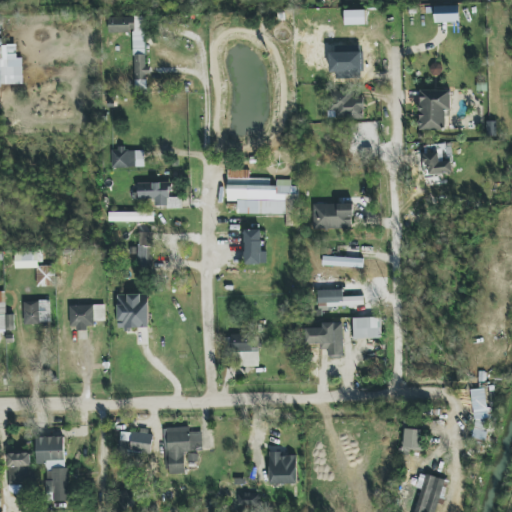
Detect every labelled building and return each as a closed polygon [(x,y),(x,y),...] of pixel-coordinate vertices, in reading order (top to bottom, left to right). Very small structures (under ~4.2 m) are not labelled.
[(459,22),(459,6),(435,7),(435,22),(459,22)] [(345,25),(365,25),(365,10),(344,11),(345,25)] [(109,17),(109,32),(134,32),(135,90),(147,90),(146,17),(109,17)] [(0,85),(23,85),(22,58),(17,58),(16,45),(3,45),(3,39),(0,39),(0,85)] [(364,118),(364,97),(352,98),(352,90),(327,91),(328,119),(364,118)] [(451,90),(419,91),(420,130),(448,130),(447,111),(451,111),(451,90)] [(145,167),(144,149),(112,150),(112,168),(145,167)] [(443,160),(443,153),(424,153),(425,175),(453,174),(452,159),(443,160)] [(238,214),(285,214),(285,195),(298,195),(298,186),(291,186),(291,180),(277,180),(277,186),(270,186),(270,179),(249,179),(249,170),(228,170),(228,201),(238,201),(238,214)] [(314,229),(353,230),(353,204),(314,203),(314,229)] [(109,213),(109,222),(154,221),(154,212),(109,213)] [(262,230),(245,230),(245,265),(262,265),(262,230)] [(153,233),(139,232),(138,268),(152,268),(153,233)] [(16,268),(39,268),(39,252),(15,252),(16,268)] [(323,266),(363,268),(364,259),(323,257),(323,266)] [(56,266),(37,267),(37,287),(56,286),(56,266)] [(364,297),(344,297),(344,290),(318,291),(319,306),(364,305),(364,297)] [(0,331),(15,332),(15,315),(5,315),(5,292),(0,292),(0,331)] [(150,328),(149,294),(118,295),(119,329),(150,328)] [(51,324),(51,301),(24,301),(24,324),(51,324)] [(105,305),(70,306),(70,329),(95,329),(95,321),(105,321),(105,305)] [(382,339),(381,318),(354,318),(354,339),(382,339)] [(343,323),(323,323),(323,328),(305,328),(306,346),(327,346),(328,356),(343,355),(343,323)] [(259,366),(258,335),(231,335),(232,367),(259,366)] [(473,391),(475,415),(485,414),(484,406),(495,405),(495,390),(473,391)] [(167,428),(169,474),(186,474),(185,451),(203,450),(202,432),(190,432),(190,427),(167,428)] [(120,432),(120,452),(151,454),(152,429),(140,429),(140,433),(120,432)] [(422,449),(423,430),(404,429),(403,448),(422,449)] [(37,437),(37,466),(51,466),(51,481),(46,481),(46,502),(67,501),(66,437),(37,437)] [(298,484),(297,456),(285,456),(285,447),(270,447),(270,485),(298,484)] [(30,453),(8,454),(9,493),(21,493),(21,485),(27,485),(26,467),(31,466),(30,453)] [(448,481),(425,475),(415,511),(435,511),(438,504),(442,505),(448,481)] [(135,508),(135,491),(118,491),(119,509),(135,508)] [(258,494),(238,493),(238,507),(258,508),(258,494)]
